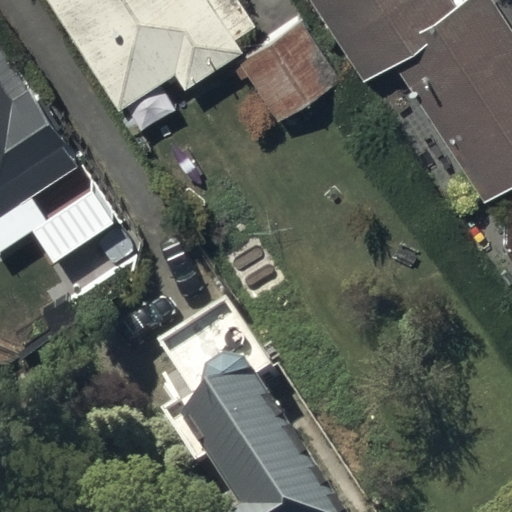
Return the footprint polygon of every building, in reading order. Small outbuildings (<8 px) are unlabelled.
[(53,0),(113,92),(167,58),(179,77),(238,40),(230,28),(251,15),(241,0),(53,0)] [(311,0),(359,73),(394,50),(482,186),(511,166),(511,30),(492,0),(311,0)] [(337,73),(299,15),(239,54),(277,112),(337,73)] [(79,151),(0,25),(0,232),(47,203),(33,180),(79,151)] [(352,511),(272,391),(212,431),(266,511),(352,511)]
